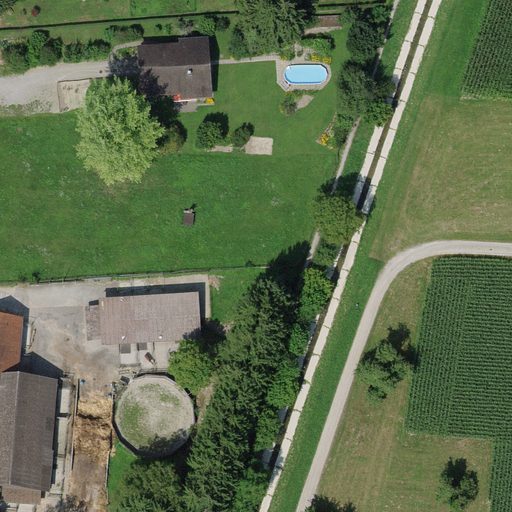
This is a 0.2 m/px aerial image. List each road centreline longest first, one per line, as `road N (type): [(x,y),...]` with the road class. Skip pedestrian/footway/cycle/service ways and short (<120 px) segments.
road 1 (track): [(304,511),(385,279),(424,252),(511,249)]
road 2 (unknown): [(0,299),(175,289)]
